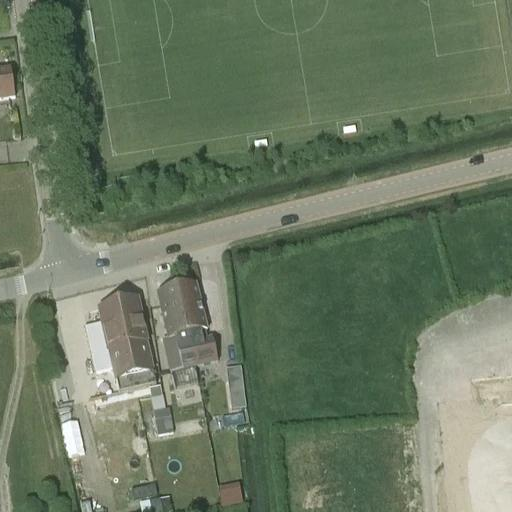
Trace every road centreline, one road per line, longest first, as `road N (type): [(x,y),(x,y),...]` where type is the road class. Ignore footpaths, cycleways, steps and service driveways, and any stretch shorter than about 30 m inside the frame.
road 1 (tertiary): [(68,271),(511,158)]
road 2 (tertiary): [(68,271),(22,0)]
